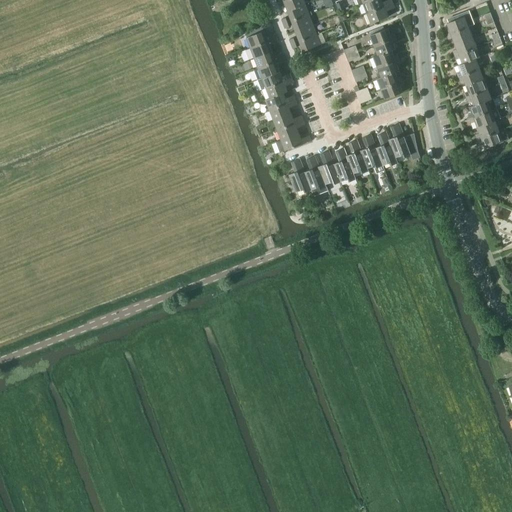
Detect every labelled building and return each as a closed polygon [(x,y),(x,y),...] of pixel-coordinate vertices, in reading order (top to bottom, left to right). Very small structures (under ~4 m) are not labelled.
[(304,0),(286,0),(280,2),(282,6),(286,5),(288,11),(306,4),(304,0)] [(368,13),(394,3),(392,0),(387,0),(383,2),(382,0),(372,0),(364,3),(368,13)] [(342,2),(336,4),(339,11),(345,9),(342,2)] [(394,3),(368,13),(372,24),(389,17),(387,11),(395,8),(394,3)] [(306,4),(288,11),(292,21),(312,13),(311,11),(309,12),(306,4)] [(312,13),(292,21),(296,31),(314,24),(310,16),(313,15),(312,13)] [(447,35),(469,27),(465,16),(448,23),(450,30),(446,32),(447,35)] [(314,24),(296,31),(300,41),(320,33),(319,31),(317,32),(314,24)] [(469,27),(447,35),(448,39),(453,37),(455,44),(473,37),(469,27)] [(388,28),(371,35),(375,46),(396,37),(395,34),(391,35),(388,28)] [(265,31),(247,37),(251,48),(277,37),(275,33),(267,37),(265,31)] [(320,33),(300,41),(304,51),(322,45),(318,36),(321,35),(320,33)] [(251,49),(246,51),(250,59),(255,58),(272,51),(270,46),(279,42),(277,37),(251,48),(251,49)] [(396,37),(375,46),(379,56),(392,50),(396,49),(393,42),(398,41),(396,37)] [(458,50),(454,52),(455,55),(477,47),(473,37),(455,44),(458,50)] [(347,57),(358,52),(356,46),(344,50),(347,57)] [(477,47),(455,55),(456,59),(461,57),(463,64),(476,59),(481,57),(484,55),(482,50),(478,51),(477,47)] [(379,56),(375,57),(379,67),(400,59),(398,55),(394,57),(392,50),(379,56)] [(272,51),(255,58),(259,68),(285,58),(283,53),(275,56),(272,51)] [(358,52),(347,57),(349,62),(361,58),(358,52)] [(259,68),(254,69),(258,80),(263,78),(280,71),(278,66),(287,63),(285,58),(259,68)] [(381,73),(378,75),(379,79),(382,77),(395,72),(400,71),(397,63),(401,62),(400,59),(379,67),(381,73)] [(461,72),(457,74),(459,77),(480,69),(476,59),(463,64),(459,65),(461,72)] [(352,71),(354,77),(366,72),(364,66),(352,71)] [(480,69),(459,77),(460,81),(464,79),(467,86),(484,79),(480,69)] [(263,78),(258,80),(262,90),(267,89),(267,88),(293,78),(291,73),(282,77),(280,71),(263,78)] [(354,77),(356,82),(368,78),(366,72),(354,77)] [(379,79),(378,79),(382,89),(404,81),(402,77),(398,79),(395,72),(382,77),(379,79)] [(293,78),(267,88),(267,89),(270,98),(284,93),(288,91),(286,86),(295,83),(293,78)] [(469,92),(465,94),(467,97),(488,89),(484,79),(467,86),(469,92)] [(404,81),(382,89),(386,99),(403,92),(401,86),(405,84),(404,81)] [(354,88),(358,99),(370,94),(368,87),(359,90),(358,86),(354,88)] [(488,89),(467,97),(468,101),(472,99),(474,106),(492,99),(492,98),(488,89)] [(270,98),(267,100),(271,110),(296,100),(294,95),(286,98),(284,93),(270,98)] [(370,94),(358,99),(361,104),(373,100),(370,94)] [(473,114),(469,115),(471,119),(492,111),(497,109),(497,108),(493,98),(492,98),(492,99),(474,106),(470,107),(473,114)] [(296,100),(271,110),(274,120),(292,113),(290,108),(298,105),(296,100)] [(492,111),(471,119),(472,122),(475,121),(478,127),(496,121),(501,119),(497,109),(492,111)] [(292,113),(274,120),(278,130),(304,120),(302,115),(294,119),(292,113)] [(304,120),(278,130),(282,140),(300,133),(298,128),(306,125),(304,120)] [(480,134),(477,136),(478,139),(500,131),(496,121),(478,127),(480,134)] [(390,139),(389,139),(396,157),(397,157),(404,154),(405,157),(411,155),(413,160),(421,157),(419,152),(416,140),(415,133),(405,137),(400,123),(391,127),(395,137),(390,139)] [(500,131),(478,139),(479,143),(483,141),(486,148),(504,141),(503,140),(509,138),(505,128),(500,131)] [(377,148),(385,170),(386,170),(384,165),(391,162),(393,165),(399,163),(397,157),(396,157),(389,139),(390,139),(387,132),(378,135),(382,146),(377,148)] [(282,140),(277,142),(281,153),(286,150),(312,140),(310,136),(302,139),(300,133),(282,140)] [(362,150),(361,150),(368,168),(369,167),(374,165),(377,173),(385,170),(377,148),(372,135),(363,138),(367,148),(362,150)] [(348,155),(347,156),(354,173),(362,170),(363,173),(370,170),(369,167),(368,168),(361,150),(362,150),(358,140),(349,143),(353,153),(348,155)] [(335,164),(334,164),(341,182),(349,178),(350,182),(357,179),(354,173),(347,156),(348,155),(345,148),(336,152),(340,162),(335,164)] [(319,166),(319,167),(326,184),(334,181),(335,184),(341,182),(334,164),(335,164),(330,151),(321,154),(325,164),(319,166)] [(306,172),(305,172),(312,189),(314,196),(329,191),(327,187),(326,184),(319,167),(319,166),(316,156),(307,160),(311,170),(306,172)] [(296,173),(290,175),(297,192),(304,189),(305,192),(312,189),(305,172),(306,172),(301,159),(292,162),(296,173)]
